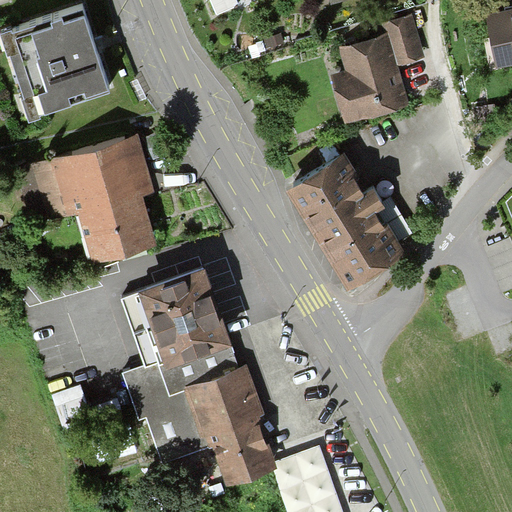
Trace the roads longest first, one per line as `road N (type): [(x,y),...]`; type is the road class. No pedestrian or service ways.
road 1 (secondary): [(152,0),(220,146),(343,346)]
road 2 (residential): [(343,346),(385,313),(511,164)]
road 3 (secondary): [(343,346),(428,511)]
